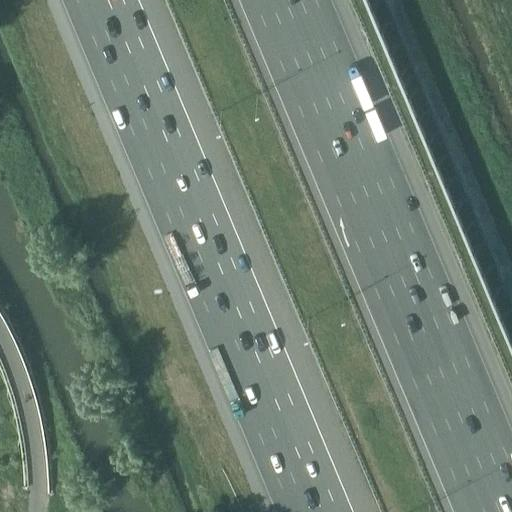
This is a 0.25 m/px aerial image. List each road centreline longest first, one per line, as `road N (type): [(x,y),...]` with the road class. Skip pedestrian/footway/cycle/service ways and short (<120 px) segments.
road 1 (motorway): [(506,511),(292,0)]
road 2 (motorway): [(102,0),(316,511)]
